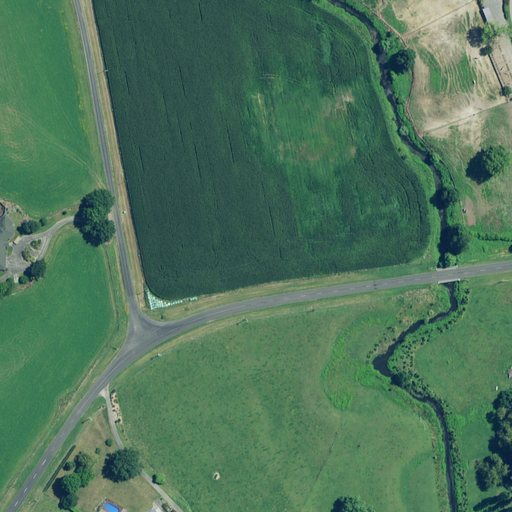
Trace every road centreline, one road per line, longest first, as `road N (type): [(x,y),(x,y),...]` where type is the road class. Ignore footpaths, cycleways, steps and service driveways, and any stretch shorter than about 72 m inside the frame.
road 1 (unclassified): [(147,343),(260,303),(511,266)]
road 2 (unclassified): [(147,343),(80,0)]
road 3 (unclassified): [(11,511),(91,395),(147,343)]
